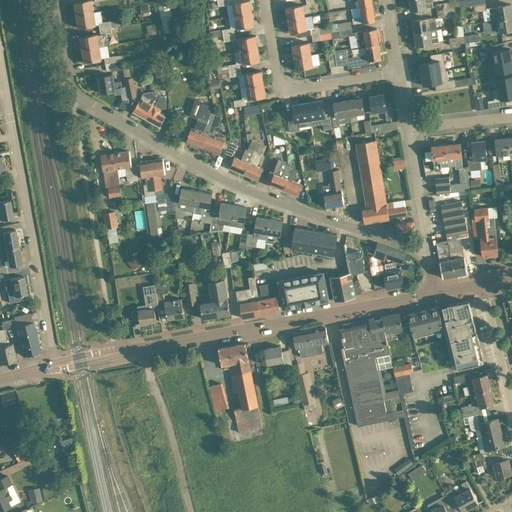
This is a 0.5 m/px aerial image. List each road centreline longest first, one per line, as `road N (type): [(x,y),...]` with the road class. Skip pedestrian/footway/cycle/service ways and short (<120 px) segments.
road 1 (unclassified): [(428,252),(258,194),(91,103),(71,86),(55,0)]
road 2 (tertiary): [(54,367),(437,292)]
road 3 (residential): [(54,367),(0,59)]
road 4 (residential): [(399,72),(280,91),(265,0)]
road 5 (track): [(144,347),(191,511)]
road 6 (residential): [(428,252),(408,128)]
road 7 (residential): [(511,404),(482,282)]
